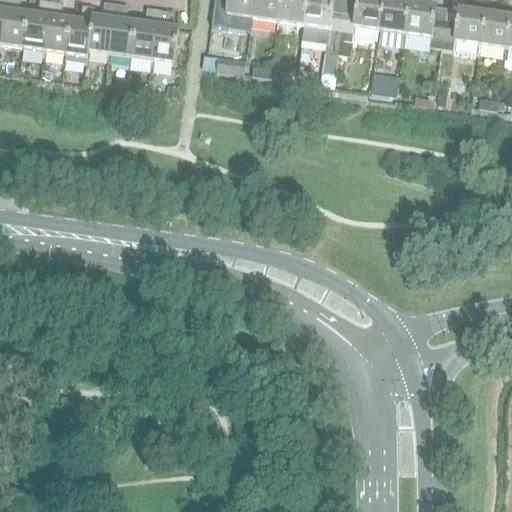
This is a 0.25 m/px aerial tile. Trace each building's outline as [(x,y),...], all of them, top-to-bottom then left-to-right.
[(0,0),(0,55),(1,55),(8,0),(0,0)] [(5,50),(23,52),(28,18),(19,16),(21,1),(17,0),(8,0),(1,55),(4,56),(5,50)] [(252,23),(255,0),(228,0),(226,19),(252,23)] [(278,26),(282,0),(255,0),(252,23),(278,26)] [(304,30),(308,0),(282,0),(278,26),(304,30)] [(308,0),(304,30),(302,45),(327,49),(326,57),(338,59),(340,44),(344,17),(333,15),(335,2),(323,0),(308,0)] [(344,17),(340,44),(352,46),(354,31),(380,35),(384,3),(366,0),(358,0),(355,19),(344,17)] [(41,61),(44,61),(52,5),(40,3),(38,19),(28,18),(23,52),(42,55),(41,61)] [(384,3),(380,35),(406,38),(410,6),(384,3)] [(48,56),(66,58),(71,24),(61,22),(64,7),(52,5),(44,61),(47,62),(48,56)] [(109,64),(117,8),(105,6),(102,22),(93,21),(88,56),(89,56),(107,58),(106,64),(109,64)] [(410,6),(406,38),(431,42),(429,51),(442,53),(446,25),(434,24),(436,10),(410,6)] [(113,59),(131,62),(136,27),(126,26),(128,10),(117,8),(109,64),(112,65),(113,59)] [(66,58),(65,64),(87,67),(88,61),(88,62),(89,56),(88,56),(93,21),(95,11),(83,9),(80,25),(71,24),(66,58)] [(149,70),(151,70),(159,14),(147,12),(145,28),(136,27),(131,62),(149,64),(149,70)] [(446,25),(442,53),(479,58),(480,49),(485,17),(459,13),(457,27),(446,25)] [(155,65),(174,68),(179,33),(169,32),(171,16),(159,14),(151,70),(154,71),(155,65)] [(485,17),(480,49),(506,53),(511,20),(485,17)] [(244,80),(246,67),(218,63),(217,76),(244,80)] [(270,83),(272,73),(254,71),(252,81),(270,83)] [(272,73),(270,83),(288,86),(290,76),(272,73)] [(372,88),(371,98),(389,101),(390,91),(372,88)] [(497,115),(499,106),(481,103),(479,113),(497,115)]
